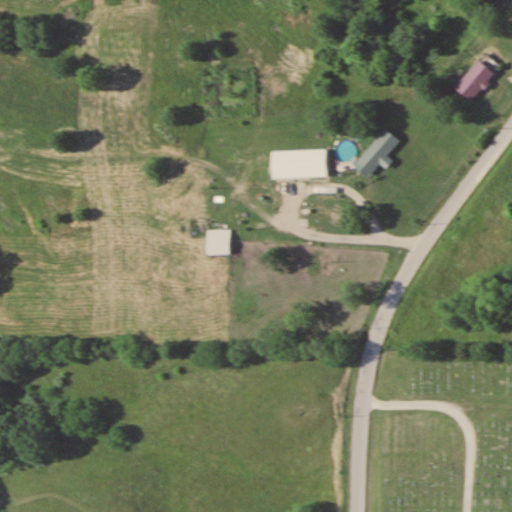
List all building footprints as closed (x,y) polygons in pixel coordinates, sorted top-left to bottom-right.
[(456,87),(471,101),(496,74),(481,59),(456,87)] [(367,177),(400,140),(387,128),(354,164),(367,177)] [(281,177),(280,150),(333,148),(334,175),(281,177)] [(302,203),(302,224),(335,224),(335,203),(302,203)] [(212,229),(237,228),(237,253),(213,254),(212,229)]
